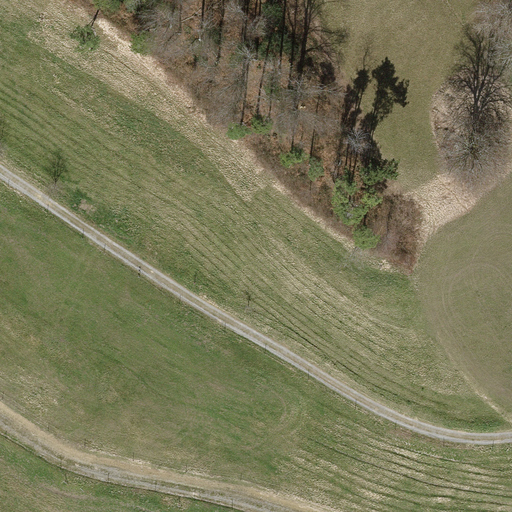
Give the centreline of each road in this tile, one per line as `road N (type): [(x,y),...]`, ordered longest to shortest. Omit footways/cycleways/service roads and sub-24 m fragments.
road 1 (track): [(0,174),(174,296),(371,406),(466,438),(511,436)]
road 2 (track): [(92,467),(298,511)]
